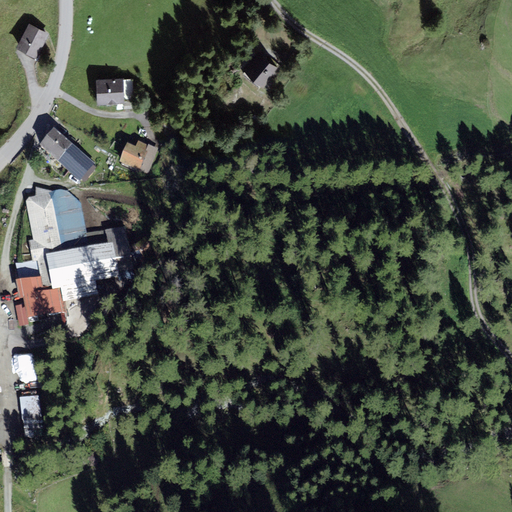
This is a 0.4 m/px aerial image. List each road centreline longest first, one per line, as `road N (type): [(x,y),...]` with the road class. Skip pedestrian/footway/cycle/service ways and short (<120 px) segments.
road 1 (track): [(267,0),(292,27),(371,80),(439,176),(468,239),(473,299),(485,330),(511,360)]
road 2 (tertiary): [(0,160),(41,111),(57,76),(65,0)]
